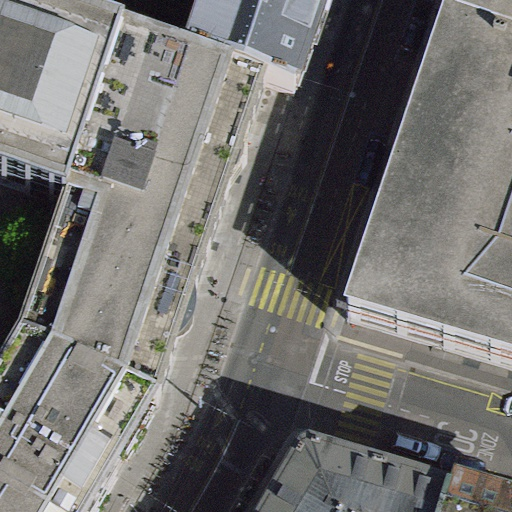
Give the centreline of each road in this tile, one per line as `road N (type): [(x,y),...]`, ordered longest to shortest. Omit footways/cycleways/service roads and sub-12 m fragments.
road 1 (residential): [(268,369),(386,0)]
road 2 (residential): [(511,441),(268,369)]
road 3 (residential): [(195,511),(268,369)]
